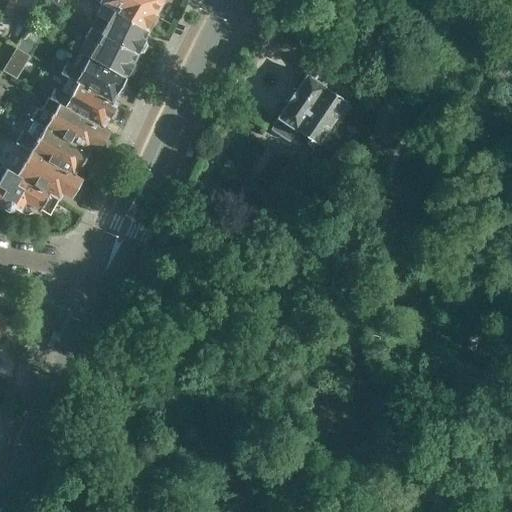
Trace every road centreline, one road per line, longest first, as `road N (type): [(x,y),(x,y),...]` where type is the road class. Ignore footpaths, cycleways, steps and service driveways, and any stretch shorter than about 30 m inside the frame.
road 1 (tertiary): [(108,268),(234,0)]
road 2 (tertiary): [(14,474),(108,268)]
